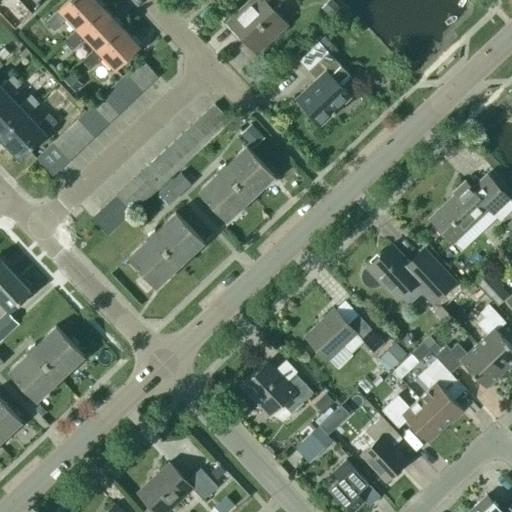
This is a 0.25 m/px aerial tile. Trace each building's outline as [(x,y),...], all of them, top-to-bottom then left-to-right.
[(65,18),(76,30),(100,7),(93,0),(68,0),(45,22),(53,30),(65,18)] [(273,9),(283,0),(249,0),(223,24),(239,41),(241,39),(255,53),(286,24),(273,9)] [(332,0),(327,0),(321,7),(324,10),(330,15),(331,16),(339,7),(339,6),(332,0)] [(76,30),(63,42),(71,50),(83,38),(94,49),(94,50),(119,26),(100,7),(76,30)] [(44,29),(36,21),(24,32),(32,40),(44,29)] [(94,50),(94,49),(82,61),(89,70),(102,58),(113,69),(137,46),(119,26),(94,50)] [(316,79),(295,99),(318,124),(349,95),(337,83),(348,74),(330,55),(335,51),(323,38),(318,43),(299,60),(308,70),(316,79)] [(3,47),(0,49),(0,61),(1,62),(2,61),(9,54),(3,47)] [(133,68),(149,85),(157,78),(141,60),(133,68)] [(125,75),(142,92),(149,85),(133,68),(125,75)] [(81,84),(69,72),(62,79),(74,91),(81,84)] [(56,82),(49,75),(40,84),(47,92),(56,82)] [(125,75),(116,83),(134,100),(142,92),(125,75)] [(0,101),(6,96),(7,97),(19,85),(11,76),(0,86),(0,101)] [(116,83),(108,91),(125,108),(134,100),(116,83)] [(108,91),(101,98),(117,116),(125,108),(108,91)] [(24,115),(25,115),(37,104),(29,96),(17,107),(7,97),(6,96),(0,101),(0,137),(1,138),(24,115)] [(101,98),(93,105),(109,123),(117,116),(101,98)] [(93,105),(85,113),(101,130),(109,123),(93,105)] [(206,112),(222,129),(230,122),(214,105),(206,112)] [(206,112),(198,120),(214,137),(222,129),(206,112)] [(85,113),(76,121),(93,138),(101,130),(85,113)] [(24,115),(1,138),(19,157),(56,123),(47,114),(35,126),(25,115),(24,115)] [(198,120),(190,128),(206,145),(214,137),(198,120)] [(76,121),(69,128),(86,145),(93,138),(76,121)] [(250,124),(241,132),(253,146),(262,137),(250,124)] [(69,128),(61,136),(77,154),(86,145),(69,128)] [(190,128),(180,136),(196,153),(206,145),(190,128)] [(61,136),(53,143),(69,161),(77,154),(61,136)] [(180,136),(173,143),(189,160),(196,153),(180,136)] [(53,143),(44,151),(61,168),(69,161),(53,143)] [(173,143),(165,151),(181,168),(189,160),(173,143)] [(198,190),(226,221),(274,176),(246,146),(226,164),(224,162),(215,171),(217,173),(198,190)] [(52,177),(61,168),(44,151),(35,160),(52,177)] [(165,151),(157,159),(174,175),(181,168),(165,151)] [(157,159),(149,167),(165,183),(174,175),(157,159)] [(149,167),(142,173),(158,190),(165,183),(149,167)] [(142,173),(134,181),(150,197),(158,190),(142,173)] [(486,173),(470,187),(465,181),(452,193),(454,194),(429,218),(452,242),(488,208),(499,220),(511,207),(511,202),(509,199),(510,198),(486,173)] [(167,204),(189,184),(179,174),(158,194),(167,204)] [(134,181),(126,188),(142,205),(150,197),(134,181)] [(126,188),(117,196),(133,213),(142,205),(126,188)] [(117,196),(109,204),(125,220),(133,213),(117,196)] [(109,204),(100,212),(117,228),(125,220),(109,204)] [(108,237),(117,228),(100,212),(92,220),(108,237)] [(128,258),(156,288),(203,242),(175,213),(157,231),(155,228),(146,237),(148,238),(128,258)] [(363,271),(362,275),(363,278),(365,282),(368,284),(372,285),(376,284),(379,282),(380,281),(382,282),(397,299),(400,295),(408,303),(420,291),(432,303),(456,280),(425,248),(408,263),(391,244),(367,267),(365,268),(363,271)] [(0,285),(13,274),(0,260),(0,285)] [(508,294),(484,269),(473,280),(497,304),(508,294)] [(30,292),(13,274),(0,285),(0,303),(8,312),(30,292)] [(487,334),(476,343),(502,370),(511,360),(511,346),(496,329),(505,321),(488,303),(479,312),(484,317),(477,323),(487,334)] [(334,309),(305,336),(327,359),(328,359),(336,367),(352,352),(350,350),(361,340),(373,352),(384,342),(358,314),(348,324),(334,309)] [(0,340),(17,323),(5,310),(0,315),(0,340)] [(56,326),(44,338),(36,345),(34,344),(25,352),(27,354),(8,371),(36,401),(84,357),(56,326)] [(406,332),(405,334),(404,336),(401,340),(406,347),(414,347),(418,340),(414,332),(406,332)] [(424,341),(423,342),(422,343),(430,350),(434,355),(441,348),(429,336),(424,341)] [(382,354),(379,357),(390,368),(392,366),(406,353),(398,345),(397,344),(395,342),(384,352),(383,354),(382,354)] [(502,370),(476,343),(467,352),(457,342),(450,348),(446,344),(434,355),(451,372),(462,361),(485,386),(502,370)] [(419,361),(428,352),(430,350),(422,343),(411,353),(419,361)] [(419,397),(444,424),(461,408),(441,386),(452,375),(436,358),(417,375),(429,388),(419,397)] [(291,413),(313,392),(295,373),(285,382),(266,362),(242,384),(270,414),(282,404),(291,413)] [(332,400),(325,393),(313,404),(321,411),(332,400)] [(427,440),(444,424),(419,397),(409,407),(397,394),(381,409),(398,427),(406,418),(427,440)] [(0,398),(0,441),(22,421),(0,398)] [(385,480),(407,460),(390,443),(399,435),(381,415),(365,430),(374,440),(360,453),(385,480)] [(324,420),(319,425),(327,434),(334,427),(326,418),(324,420)] [(318,442),(319,443),(321,445),(323,448),(332,439),(327,434),(319,425),(310,433),(294,448),(302,457),(318,442)] [(363,485),(367,481),(346,458),(332,471),(338,477),(327,487),(350,511),(351,511),(364,500),(354,489),(359,485),(363,485)] [(137,492),(149,505),(155,511),(165,511),(192,487),(203,499),(212,491),(217,486),(200,467),(195,473),(186,481),(169,462),(137,492)] [(215,466),(210,470),(217,477),(219,475),(220,474),(225,470),(218,462),(215,466)] [(468,511),(467,511),(511,511),(511,505),(511,504),(503,511),(486,494),(468,511)] [(223,497),(214,506),(219,511),(225,511),(234,503),(225,495),(223,497)]
